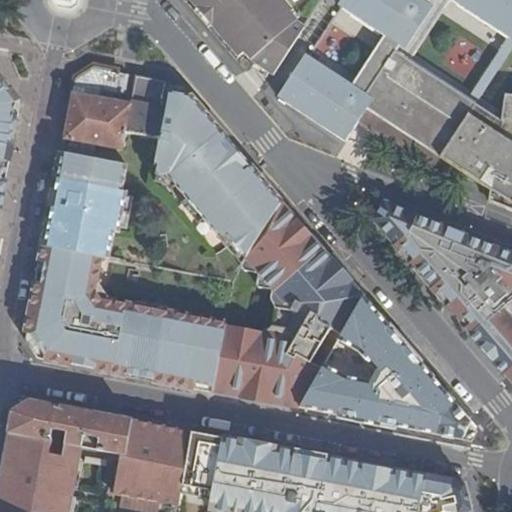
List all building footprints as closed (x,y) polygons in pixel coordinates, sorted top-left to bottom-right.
[(189,0),(239,58),(244,53),(198,0),(189,0)] [(198,0),(244,53),(251,61),(274,76),(305,29),(296,23),(295,24),(288,16),(293,11),(283,0),(198,0)] [(388,123),(431,151),(432,150),(441,156),(440,157),(491,190),(489,201),(511,210),(511,95),(506,95),(502,121),(476,104),(511,49),(511,0),(341,0),(338,5),(384,35),(351,85),(306,55),(278,97),(346,141),(359,121),(380,135),(388,123)] [(26,340),(38,358),(213,392),(299,408),(321,370),(310,364),(330,329),(341,335),(363,297),(281,204),(236,151),(189,96),(168,92),(170,82),(136,76),(130,105),(113,102),(114,93),(125,95),(129,75),(94,68),(76,80),(65,139),(44,247),(26,340)] [(0,198),(18,101),(0,78),(0,198)] [(431,151),(388,123),(380,135),(433,169),(440,157),(441,156),(432,150),(431,151)] [(511,379),(511,255),(386,205),(375,219),(511,379)] [(344,382),(321,370),(299,408),(472,441),(476,430),(363,297),(341,335),(378,367),(368,388),(344,382)] [(121,456),(113,494),(179,507),(192,433),(132,421),(30,401),(12,412),(8,434),(0,478),(0,511),(69,511),(81,448),(121,456)] [(463,484),(209,436),(196,510),(208,511),(468,511),(470,511),(463,484)]
